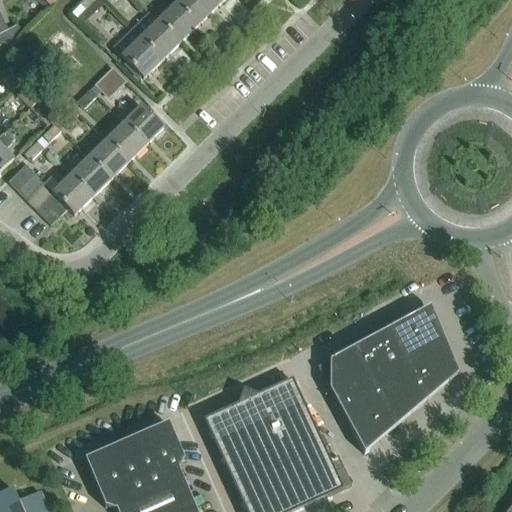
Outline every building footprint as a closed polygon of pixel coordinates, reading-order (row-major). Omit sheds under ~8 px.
[(41,0),(50,9),(59,0),(41,0)] [(85,0),(79,6),(86,13),(99,0),(85,0)] [(197,28),(215,11),(204,0),(180,0),(175,5),(197,28)] [(204,0),(215,11),(225,0),(204,0)] [(178,46),(197,28),(175,5),(156,24),(178,46)] [(161,63),(178,46),(156,24),(148,15),(131,32),(161,63)] [(143,80),(161,63),(131,32),(113,49),(143,80)] [(0,78),(0,81),(12,93),(19,86),(6,73),(0,78)] [(96,88),(102,94),(115,81),(109,75),(96,88)] [(37,104),(23,90),(16,97),(29,111),(37,104)] [(91,93),(78,105),(84,112),(97,100),(91,93)] [(54,122),(41,108),(34,115),(47,128),(54,122)] [(73,109),(60,122),(66,129),(80,116),(73,109)] [(142,109),(124,126),(146,149),(165,132),(142,109)] [(55,126),(42,139),(48,146),(62,133),(55,126)] [(128,167),(146,149),(124,126),(106,144),(128,167)] [(6,133),(0,139),(0,174),(14,161),(6,153),(16,143),(6,133)] [(37,144),(23,157),(30,164),(44,151),(37,144)] [(106,144),(87,162),(109,185),(128,167),(106,144)] [(91,202),(109,185),(87,162),(69,179),(91,202)] [(9,185),(17,193),(35,176),(27,168),(9,185)] [(35,176),(17,193),(26,202),(43,185),(35,176)] [(53,195),(60,204),(69,213),(74,219),(91,202),(69,179),(59,189),(49,179),(43,185),(53,195)] [(26,202),(35,212),(53,195),(43,185),(26,202)] [(60,204),(53,195),(35,212),(44,220),(60,204)] [(69,213),(60,204),(44,220),(52,229),(69,213)] [(457,374),(428,306),(326,360),(326,388),(361,454),(457,374)] [(244,394),(240,407),(205,423),(245,511),(298,511),(342,492),(292,383),(258,399),(244,394)] [(196,511),(179,471),(180,471),(183,463),(185,463),(169,426),(85,462),(106,510),(107,509),(113,511),(115,511),(116,511),(196,511)] [(19,504),(13,491),(0,496),(0,511),(48,511),(41,494),(19,504)]
